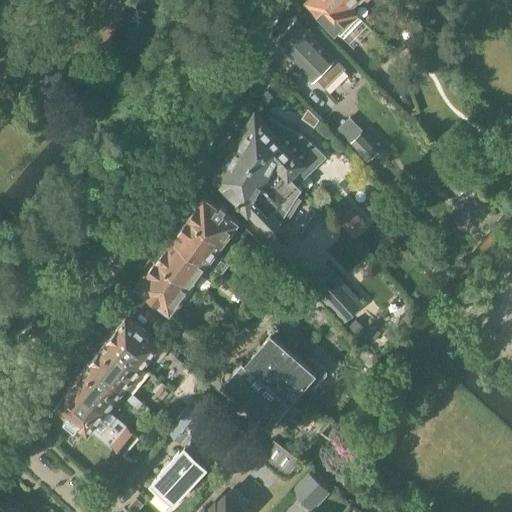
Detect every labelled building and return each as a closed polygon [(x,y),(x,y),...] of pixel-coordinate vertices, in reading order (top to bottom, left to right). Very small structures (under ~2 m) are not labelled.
[(307,0),(340,34),(359,16),(354,11),(343,0),(307,0)] [(343,0),(354,11),(359,16),(360,15),(353,8),(360,0),(363,0),(364,1),(365,0),(343,0)] [(297,19),(273,42),(312,80),(316,75),(317,77),(316,78),(324,87),(344,67),(335,59),(333,61),(332,59),(334,57),(297,19)] [(422,60),(431,51),(422,42),(413,51),(422,60)] [(240,135),(297,191),(299,187),(291,179),(301,173),(310,168),(324,166),(331,161),(326,154),(317,145),(306,136),(296,129),(286,123),(269,115),(265,120),(255,111),(240,135)] [(349,118),(337,130),(367,160),(379,148),(349,118)] [(275,224),(297,191),(240,135),(216,176),(270,233),(287,246),(293,238),(275,224)] [(468,152),(470,150),(461,144),(449,158),(465,171),(464,172),(473,180),(478,174),(473,169),(481,160),(474,154),(473,156),(468,152)] [(451,164),(439,176),(456,194),(469,181),(451,164)] [(204,194),(187,216),(222,242),(238,220),(224,209),(227,206),(222,202),(219,205),(204,194)] [(350,206),(336,220),(354,239),(368,225),(350,206)] [(187,216),(172,236),(207,262),(213,268),(220,274),(229,262),(220,255),(218,258),(213,254),(222,242),(187,216)] [(172,236),(156,257),(191,283),(199,271),(203,274),(209,273),(213,268),(207,262),(172,236)] [(156,257),(135,284),(170,310),(191,283),(156,257)] [(260,260),(252,270),(264,283),(279,264),(271,257),(265,264),(260,260)] [(442,259),(428,274),(437,283),(451,268),(442,259)] [(353,299),(326,271),(310,287),(337,315),(353,299)] [(251,302),(259,293),(249,286),(243,295),(251,302)] [(304,286),(295,296),(309,307),(317,297),(304,286)] [(142,365),(152,353),(159,359),(168,349),(126,315),(117,326),(114,326),(109,328),(107,334),(109,337),(108,337),(142,365)] [(230,318),(212,341),(222,349),(240,325),(230,318)] [(379,331),(371,324),(361,334),(369,342),(379,331)] [(245,361),(291,401),(307,383),(311,386),(315,386),(326,373),(326,369),(313,358),(309,358),(306,362),(271,332),(245,361)] [(124,386),(142,365),(108,337),(100,348),(96,348),(92,350),(91,354),(91,358),(124,386)] [(107,408),(124,386),(91,358),(91,359),(83,369),(79,369),(74,371),(73,376),(74,380),(107,408)] [(291,401),(245,361),(242,359),(222,383),(270,425),(291,401)] [(139,434),(107,408),(74,380),(64,392),(59,392),(55,394),(53,399),(56,402),(54,404),(68,415),(65,418),(75,427),(78,423),(88,431),(92,426),(101,433),(110,423),(121,432),(112,444),(123,453),(135,462),(150,444),(138,435),(139,434)] [(188,405),(196,395),(198,393),(190,386),(180,397),(188,405)] [(127,399),(138,408),(143,402),(133,393),(127,399)] [(188,405),(197,412),(204,402),(196,395),(188,405)] [(201,415),(197,412),(188,405),(173,423),(184,433),(201,415)] [(299,458),(275,440),(264,455),(288,473),(299,458)] [(162,472),(153,482),(173,501),(201,471),(211,460),(191,442),(185,448),(184,447),(180,451),(179,451),(161,471),(162,472)] [(308,471),(291,491),(312,511),(330,492),(308,471)] [(243,511),(245,511),(225,493),(209,509),(206,506),(200,511),(243,511)]
